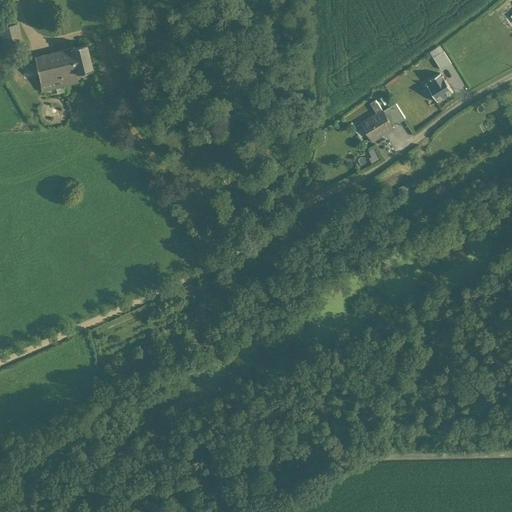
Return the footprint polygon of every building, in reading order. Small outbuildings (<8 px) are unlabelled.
[(17,24),(0,27),(0,30),(4,48),(22,44),(17,24)] [(86,43),(70,47),(70,48),(76,73),(92,69),(86,43)] [(70,48),(34,57),(42,91),(79,82),(76,73),(70,48)] [(438,55),(426,63),(432,72),(444,65),(438,55)] [(406,73),(394,80),(396,85),(408,77),(406,73)] [(443,76),(428,86),(437,101),(452,91),(443,76)] [(377,113),(361,123),(372,141),(393,127),(393,126),(383,111),(376,99),(370,103),(377,113)] [(405,118),(396,103),(383,111),(393,126),(405,118)] [(80,131),(82,138),(89,136),(87,129),(80,131)] [(373,162),(380,158),(375,147),(368,150),(373,162)] [(416,178),(399,187),(404,196),(421,187),(416,178)] [(193,335),(173,344),(178,355),(198,346),(193,335)]
